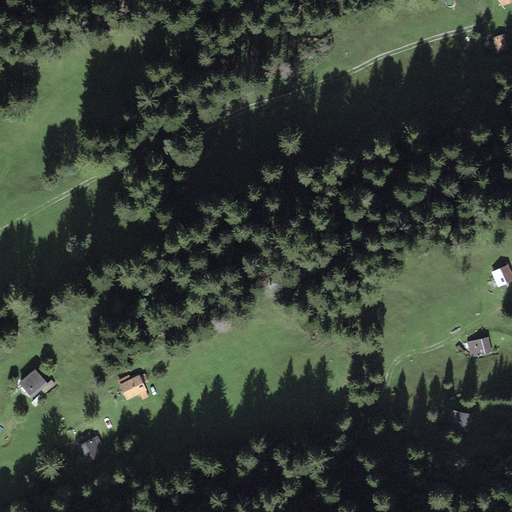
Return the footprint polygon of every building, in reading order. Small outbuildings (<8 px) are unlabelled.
[(504,33),(492,37),(497,53),(509,50),(504,33)] [(511,272),(510,269),(494,276),(501,290),(511,284),(511,272)] [(488,336),(467,342),(471,357),(492,352),(488,336)] [(38,373),(22,388),(36,401),(51,386),(38,373)] [(143,375),(120,385),(127,402),(150,392),(143,375)] [(473,414),(449,410),(446,430),(470,434),(473,414)] [(75,445),(84,463),(101,455),(100,452),(104,449),(96,434),(92,436),(90,432),(79,438),(81,442),(75,445)]
